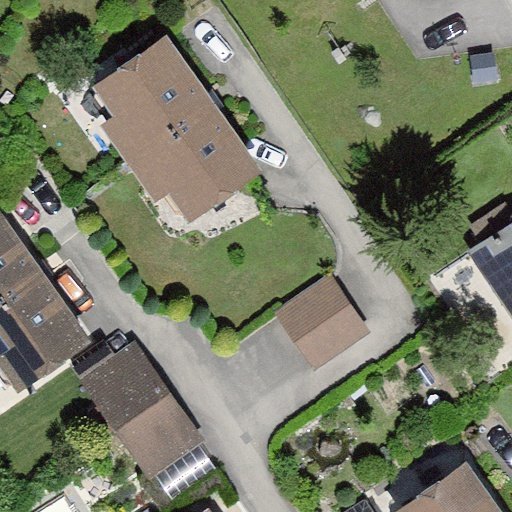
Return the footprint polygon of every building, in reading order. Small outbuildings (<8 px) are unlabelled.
[(267,166),(166,36),(93,92),(194,222),(267,166)] [(95,336),(0,204),(0,382),(11,397),(95,336)] [(511,213),(461,248),(511,322),(511,213)] [(323,364),(381,323),(338,263),(280,305),(323,364)] [(208,443),(134,342),(78,383),(152,484),(208,443)] [(504,511),(461,455),(396,505),(401,511),(504,511)] [(216,511),(207,500),(190,511),(216,511)]
